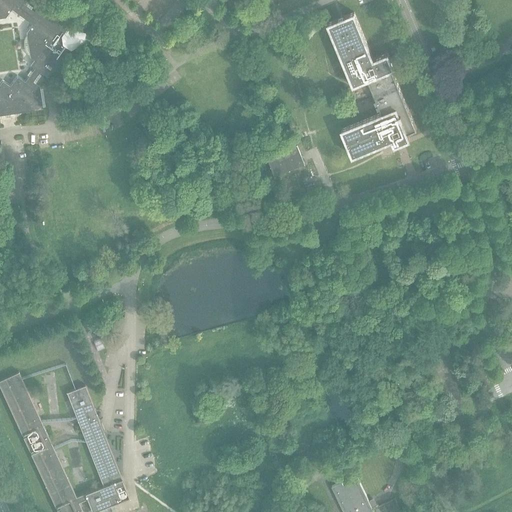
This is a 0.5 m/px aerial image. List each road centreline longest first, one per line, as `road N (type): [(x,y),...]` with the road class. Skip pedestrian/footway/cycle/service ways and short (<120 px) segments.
road 1 (residential): [(0,334),(104,291),(129,289),(145,248),(182,226),(301,216),(462,165)]
road 2 (residential): [(294,511),(305,480),(330,461),(511,384)]
road 3 (residential): [(0,134),(104,115),(175,63),(235,38)]
road 4 (residential): [(462,165),(489,215),(484,316),(503,356)]
road 5 (residential): [(400,0),(462,165)]
